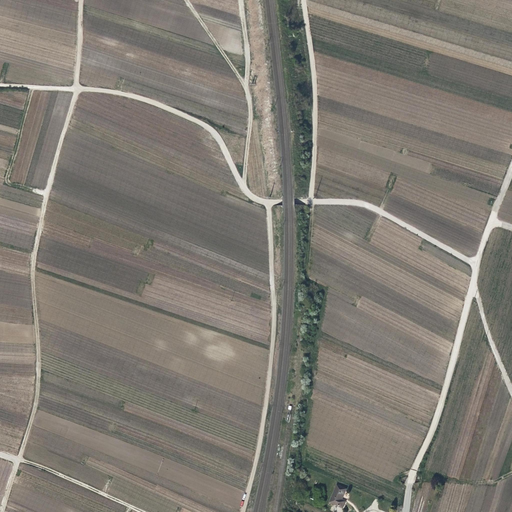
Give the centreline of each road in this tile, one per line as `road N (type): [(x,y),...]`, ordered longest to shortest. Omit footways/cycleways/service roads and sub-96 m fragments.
road 1 (track): [(0,511),(35,398),(32,257),(74,88)]
road 2 (track): [(311,200),(305,275),(322,292),(302,462),(405,506)]
road 3 (track): [(267,202),(271,349),(242,511)]
road 4 (track): [(260,200),(242,187),(212,130),(187,116),(100,89),(0,85)]
road 5 (track): [(475,262),(437,410),(408,483)]
road 6 (track): [(242,187),(246,92),(184,0)]
road 7 (track): [(303,0),(315,91),(311,200)]
road 8 (track): [(475,262),(357,201),(311,200)]
road 9 (track): [(0,453),(142,511)]
road 10 (unclassified): [(511,390),(472,275)]
